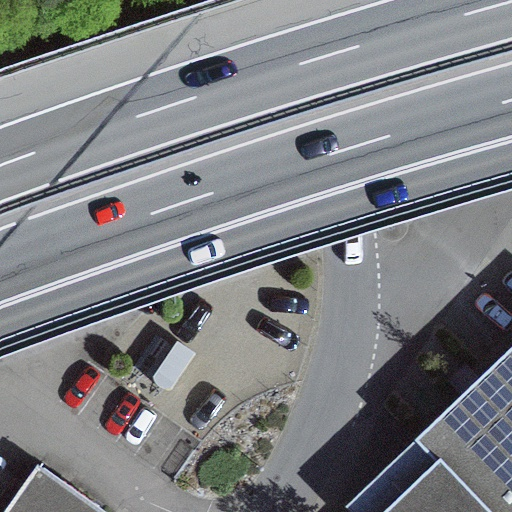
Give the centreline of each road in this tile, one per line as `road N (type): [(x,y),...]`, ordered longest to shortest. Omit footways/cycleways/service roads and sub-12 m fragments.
road 1 (motorway): [(0,266),(511,100)]
road 2 (motorway): [(511,0),(0,164)]
